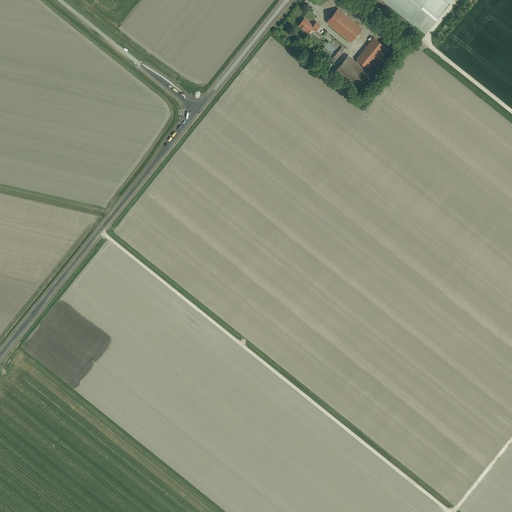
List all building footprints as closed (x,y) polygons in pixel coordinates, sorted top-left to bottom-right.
[(448,3),(444,0),(382,0),(424,33),(448,3)] [(351,42),(362,28),(338,9),(327,22),(351,42)] [(315,31),(320,25),(316,22),(313,26),(304,18),(299,26),(308,33),(312,29),(315,31)] [(334,49),(339,45),(332,37),(326,43),(331,48),(332,47),(334,49)] [(357,60),(356,62),(359,64),(360,63),(367,69),(385,47),(374,37),(356,59),(357,60)] [(339,57),(346,47),(343,45),(336,55),(339,57)] [(371,75),(359,64),(356,62),(348,55),(335,71),(359,90),(371,75)]
